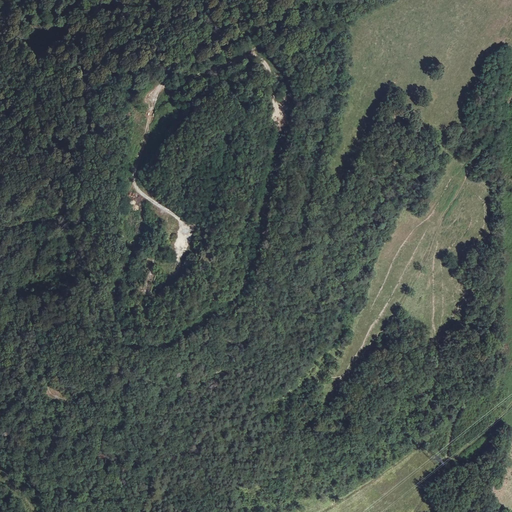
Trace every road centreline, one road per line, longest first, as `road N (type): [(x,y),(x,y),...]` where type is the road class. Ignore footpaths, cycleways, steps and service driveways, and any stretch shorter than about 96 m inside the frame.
road 1 (track): [(226,26),(215,24),(87,92),(94,149),(69,195),(48,366)]
road 2 (track): [(161,86),(133,183),(184,226),(176,268)]
road 3 (track): [(161,86),(253,53),(270,69),(278,113)]
road 4 (track): [(161,86),(295,10)]
road 5 (track): [(262,0),(194,50),(161,86)]
